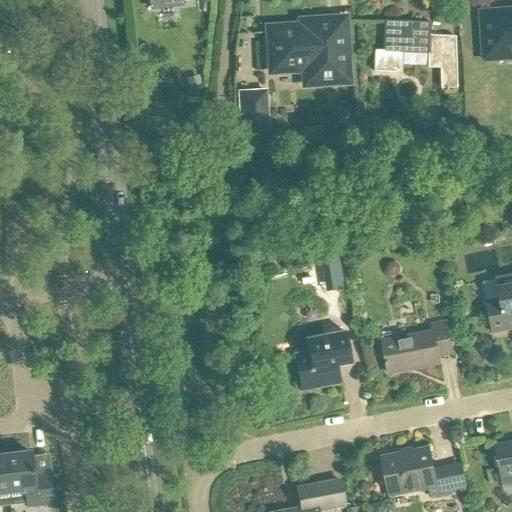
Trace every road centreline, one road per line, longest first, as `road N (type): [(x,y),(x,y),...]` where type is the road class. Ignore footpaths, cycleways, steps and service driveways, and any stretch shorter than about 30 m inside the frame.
road 1 (residential): [(198,511),(200,481),(226,459),(511,401)]
road 2 (secondary): [(124,285),(91,0)]
road 3 (secondary): [(151,511),(124,285)]
road 4 (residential): [(28,423),(12,295)]
road 5 (residential): [(80,511),(70,434),(59,423),(28,423)]
